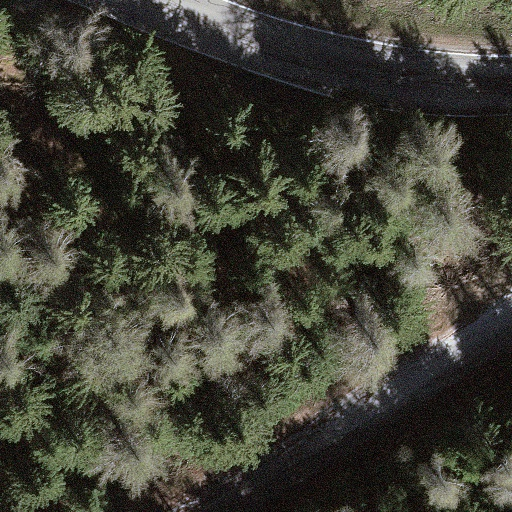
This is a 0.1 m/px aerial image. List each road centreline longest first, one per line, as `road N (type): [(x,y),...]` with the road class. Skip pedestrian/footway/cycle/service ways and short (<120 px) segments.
road 1 (tertiary): [(140,0),(360,73),(511,85)]
road 2 (track): [(200,511),(511,312)]
